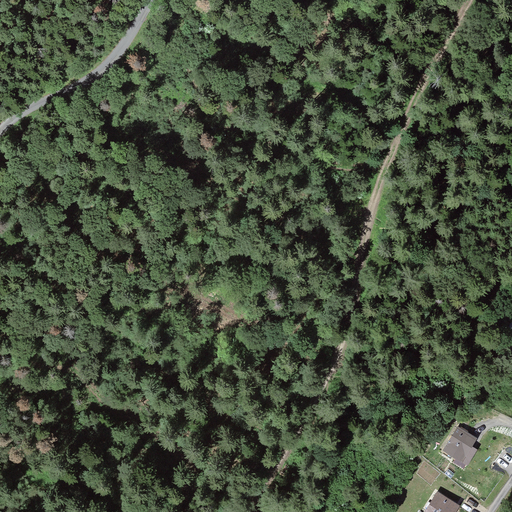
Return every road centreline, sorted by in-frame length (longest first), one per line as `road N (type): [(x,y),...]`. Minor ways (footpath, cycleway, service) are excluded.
road 1 (track): [(247,511),(337,372),(380,193),(411,110),(471,0)]
road 2 (track): [(0,133),(99,75),(154,0)]
